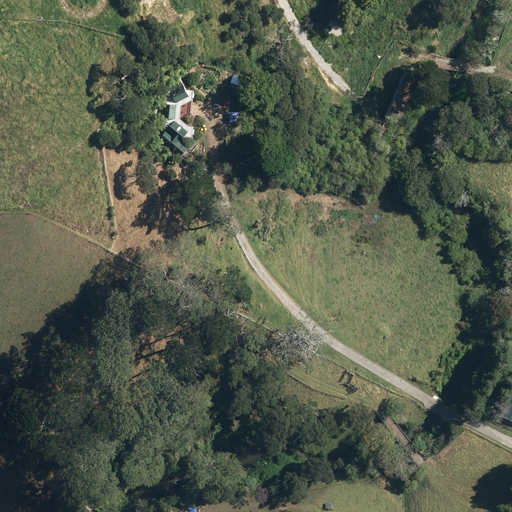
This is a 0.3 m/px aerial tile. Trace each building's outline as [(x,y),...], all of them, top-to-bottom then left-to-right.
[(467,60),(447,58),(446,71),(466,73),(467,60)] [(384,117),(400,124),(422,71),(406,64),(384,117)] [(181,102),(197,94),(190,79),(164,93),(160,127),(179,144),(188,135),(193,135),(193,124),(179,116),(181,102)] [(511,382),(499,413),(510,418),(511,413),(511,382)] [(381,405),(374,411),(416,465),(423,460),(381,405)]
